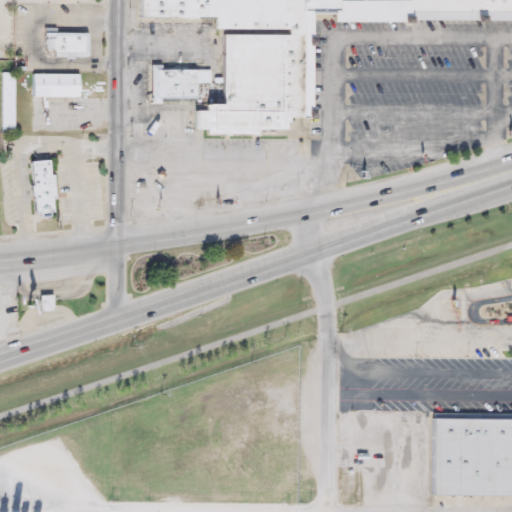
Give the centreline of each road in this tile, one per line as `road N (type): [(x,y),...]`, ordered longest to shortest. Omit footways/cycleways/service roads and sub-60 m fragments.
road 1 (primary): [(0,356),(313,250),(488,174)]
road 2 (primary): [(488,174),(0,263)]
road 3 (residential): [(511,510),(85,507)]
road 4 (residential): [(116,319),(118,0)]
road 5 (residential): [(328,511),(329,320),(312,203)]
